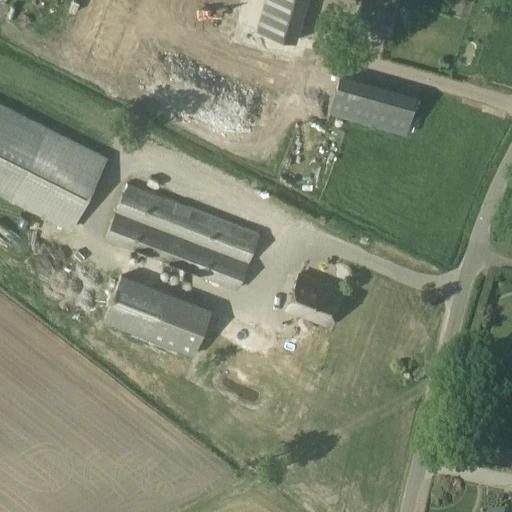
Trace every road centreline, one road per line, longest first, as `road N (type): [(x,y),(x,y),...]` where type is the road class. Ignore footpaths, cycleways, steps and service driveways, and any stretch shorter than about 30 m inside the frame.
road 1 (unclassified): [(408,511),(458,297),(479,228),(511,164)]
road 2 (track): [(199,511),(440,377)]
